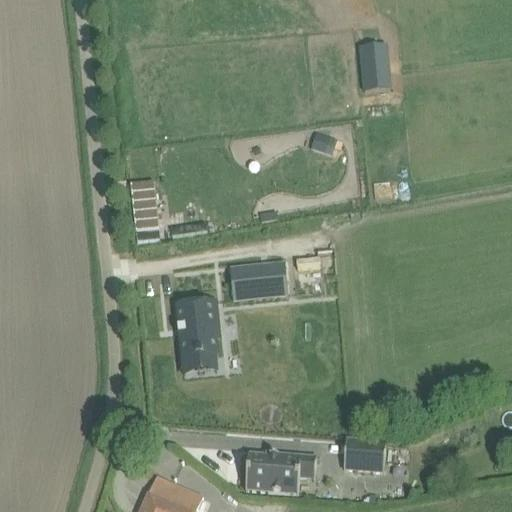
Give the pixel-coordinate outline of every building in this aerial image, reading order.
[(382,49),(360,51),(364,94),(387,92),(382,49)] [(154,184),(130,186),(135,234),(159,232),(154,184)] [(327,259),(303,260),(304,280),(328,278),(327,259)] [(271,274),(232,278),(234,304),(274,300),(271,274)] [(287,292),(288,341),(331,341),(330,292),(287,292)] [(216,304),(176,308),(182,363),(184,362),(183,362),(197,360),(197,362),(203,362),(203,360),(218,358),(216,341),(219,341),(216,304)] [(385,444),(346,441),(344,474),(383,477),(385,444)] [(300,480),(315,482),(317,460),(265,456),(265,459),(249,458),(246,494),(298,498),(300,480)] [(198,511),(203,500),(157,480),(142,511),(198,511)]
